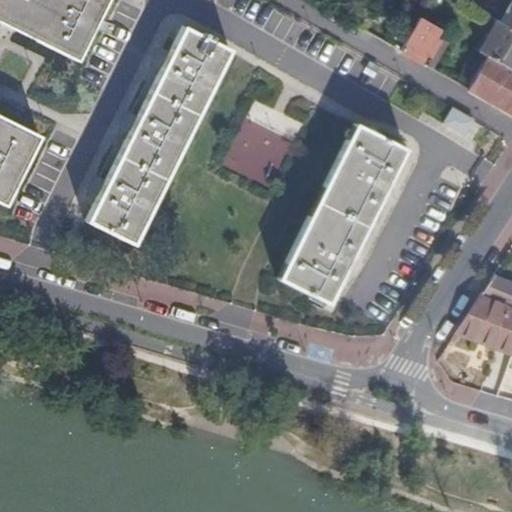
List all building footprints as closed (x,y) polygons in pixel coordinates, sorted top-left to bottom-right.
[(107,0),(0,0),(0,23),(1,24),(4,19),(41,37),(38,43),(76,61),(107,0)] [(511,8),(503,25),(511,30),(511,8)] [(430,16),(426,23),(439,31),(443,24),(430,16)] [(426,23),(419,19),(400,53),(420,64),(439,31),(426,23)] [(511,71),(511,30),(503,25),(497,22),(479,53),(488,58),(511,71)] [(86,224),(133,247),(229,52),(182,29),(169,55),(162,51),(153,63),(163,68),(138,119),(130,116),(120,129),(130,135),(106,185),(97,181),(88,193),(98,199),(86,224)] [(511,71),(488,58),(469,92),(511,116),(511,71)] [(440,124),(462,137),(472,120),(451,107),(440,124)] [(39,137),(1,118),(0,119),(0,205),(4,208),(39,137)] [(404,151),(354,126),(277,281),(327,306),(339,282),(336,279),(351,250),(354,251),(378,204),(374,202),(389,172),(392,174),(404,151)] [(457,331),(511,352),(511,281),(494,274),(463,322),(457,331)]
